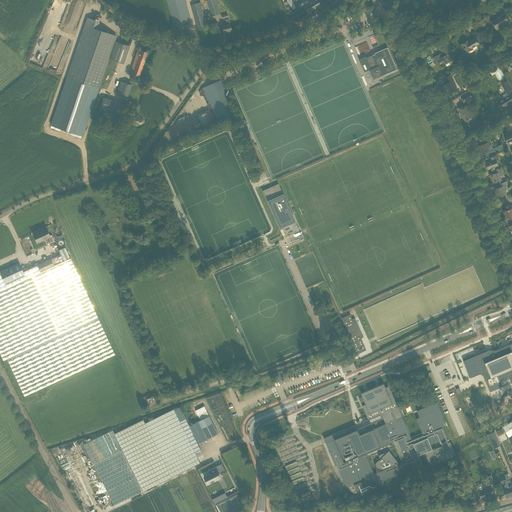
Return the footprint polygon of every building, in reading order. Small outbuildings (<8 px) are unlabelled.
[(166,0),(173,21),(174,26),(190,21),(189,16),(184,0),(166,0)] [(207,0),(212,16),(220,14),(215,0),(207,0)] [(286,0),(292,9),(296,7),(291,0),(286,0)] [(302,0),(297,3),(299,7),(300,7),(301,7),(304,5),(305,7),(308,12),(318,7),(320,5),(320,6),(322,5),(318,0),(311,0),(310,1),(308,0),(302,0)] [(191,5),(197,24),(198,29),(207,27),(200,3),(191,5)] [(509,22),(506,17),(504,13),(499,15),(500,16),(491,21),(496,30),(509,22)] [(225,18),(227,24),(223,26),(225,32),(232,30),(231,26),(230,23),(230,24),(228,14),(222,15),(223,19),(225,18)] [(89,18),(69,78),(98,88),(108,58),(123,63),(129,46),(116,42),(114,41),(116,35),(96,29),(98,21),(89,18)] [(461,44),(464,48),(466,53),(473,49),(472,48),(479,44),(475,37),(468,42),(468,40),(461,44)] [(451,52),(449,50),(447,45),(440,49),(442,52),(433,58),(437,64),(443,60),(445,64),(451,60),(448,54),(451,52)] [(367,60),(365,61),(369,68),(373,80),(397,69),(387,48),(375,53),(375,54),(366,58),(367,60)] [(129,75),(138,78),(147,52),(138,49),(129,75)] [(503,76),(501,73),(502,73),(499,67),(489,71),(491,75),(496,73),(497,75),(500,74),(501,76),(499,77),(500,78),(503,76)] [(448,83),(443,85),(449,95),(453,93),(455,91),(450,82),(451,81),(453,80),(450,74),(449,75),(445,78),(448,83)] [(69,78),(52,126),(82,136),(98,88),(69,78)] [(210,111),(198,116),(203,128),(218,122),(218,121),(235,113),(221,80),(204,87),(203,88),(201,90),(199,92),(201,96),(204,96),(210,111)] [(511,88),(507,80),(501,84),(507,93),(507,94),(509,93),(511,90),(511,88)] [(131,85),(121,81),(117,93),(127,97),(131,85)] [(463,102),(471,97),(469,93),(461,98),(463,102)] [(497,101),(494,103),(494,104),(497,108),(499,106),(501,109),(511,102),(511,94),(509,93),(507,94),(507,93),(506,93),(502,96),(504,98),(497,102),(497,101)] [(125,104),(103,97),(99,111),(120,118),(125,104)] [(462,105),(458,107),(462,114),(461,115),(465,122),(474,116),(472,113),(467,105),(463,107),(462,105)] [(176,124),(189,120),(188,115),(175,119),(176,124)] [(511,132),(511,131),(503,134),(505,138),(507,142),(507,143),(511,141),(511,142),(511,132)] [(484,144),(478,146),(481,154),(487,152),(488,156),(497,153),(505,149),(503,144),(497,146),(497,147),(495,148),(493,149),(491,145),(490,146),(488,142),(487,140),(486,140),(487,143),(484,144)] [(490,161),(486,162),(488,169),(495,166),(498,165),(497,162),(497,161),(496,157),(498,156),(496,153),(495,154),(493,154),(493,155),(489,156),(490,161)] [(501,167),(498,168),(494,170),(495,173),(490,175),(493,183),(501,180),(499,175),(503,174),(501,167)] [(506,194),(504,189),(504,188),(507,187),(509,186),(507,181),(499,184),(500,187),(495,189),(498,197),(506,194)] [(278,184),(263,191),(280,231),(283,229),(286,237),(291,234),(290,233),(293,232),(293,233),(299,231),(278,184)] [(36,244),(41,242),(51,237),(48,232),(46,228),(32,234),(36,244)] [(0,353),(3,360),(7,358),(24,396),(114,354),(71,258),(63,262),(60,254),(23,271),(19,263),(0,271),(0,353)] [(350,314),(342,318),(356,349),(358,354),(366,350),(364,345),(361,338),(364,337),(357,323),(355,318),(353,319),(350,314)] [(477,356),(464,361),(470,377),(477,374),(484,371),(485,375),(483,376),(487,384),(490,391),(502,386),(500,379),(508,375),(511,382),(511,381),(511,344),(494,352),(496,357),(491,359),(488,351),(477,356)] [(366,404),(364,405),(362,405),(364,410),(368,419),(381,413),(385,424),(358,435),(356,430),(326,443),(335,465),(337,464),(346,486),(365,478),(365,480),(354,485),(359,497),(375,490),(384,486),(384,485),(383,481),(422,464),(419,455),(423,453),(429,467),(456,455),(450,441),(443,444),(441,440),(448,437),(442,424),(446,422),(437,402),(417,411),(419,417),(416,419),(422,432),(411,437),(392,393),(389,386),(386,387),(384,383),(361,393),(366,404)] [(149,406),(157,404),(154,396),(147,398),(149,406)] [(174,410),(173,410),(173,409),(145,423),(143,420),(114,434),(112,430),(83,445),(114,506),(200,463),(195,452),(200,449),(198,444),(207,439),(218,433),(204,406),(195,411),(198,415),(199,415),(201,420),(198,421),(189,426),(179,407),(174,410)] [(511,434),(511,420),(503,426),(509,436),(511,434)] [(486,434),(492,449),(500,445),(494,431),(486,434)] [(279,447),(294,490),(305,486),(289,440),(283,442),(284,445),(279,447)] [(210,474),(204,477),(208,484),(221,478),(218,473),(217,471),(218,470),(217,467),(209,471),(209,470),(208,470),(210,474)] [(335,468),(327,472),(329,476),(338,472),(335,468)] [(481,484),(483,490),(479,491),(481,495),(480,496),(481,498),(482,498),(482,499),(487,497),(487,496),(489,495),(490,496),(494,494),(491,486),(487,488),(487,486),(490,484),(494,483),(491,475),(487,476),(489,480),(485,482),(481,484)] [(511,495),(505,478),(504,476),(500,477),(502,483),(504,482),(506,487),(503,489),(506,497),(511,495)] [(222,495),(213,500),(214,503),(223,499),(222,495)]
